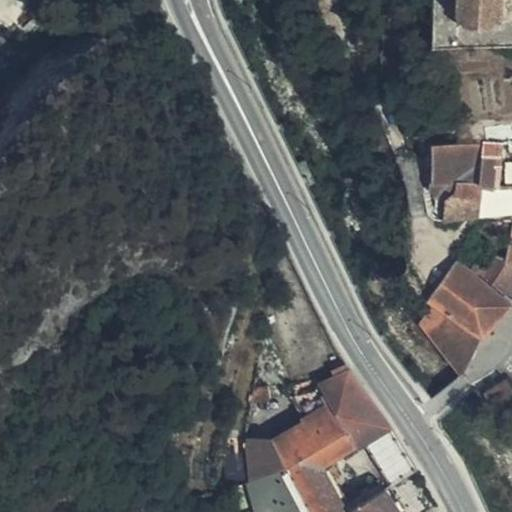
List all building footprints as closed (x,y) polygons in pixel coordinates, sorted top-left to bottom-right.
[(444,215),(511,210),(511,180),(493,181),(493,185),(482,184),(484,152),(485,140),(452,139),(433,139),(432,179),(430,182),(436,194),(439,193),(442,188),(446,184),(451,178),(456,180),(456,185),(453,188),(446,194),(444,215)] [(493,185),(493,181),(495,152),(484,152),(482,184),(493,185)] [(451,178),(446,184),(453,188),(456,185),(456,180),(451,178)] [(419,322),(462,376),(482,331),(511,300),(511,224),(508,237),(495,234),(491,253),(481,266),(473,260),(468,264),(457,256),(449,266),(423,245),(414,259),(401,278),(435,302),(419,322)] [(360,383),(346,363),(331,370),(335,376),(317,383),(321,387),(330,405),(304,423),(273,442),(283,468),(306,511),(405,511),(388,487),(385,488),(380,479),(343,501),(325,468),(363,444),(392,486),(417,471),(388,424),(360,383)] [(486,392),(496,407),(511,395),(511,386),(506,378),(486,392)] [(271,402),(268,387),(254,389),(251,406),(271,402)] [(330,405),(321,387),(289,399),(304,423),(330,405)] [(244,457),(251,481),(283,468),(273,442),(245,443),(244,457)] [(251,481),(229,491),(231,511),(306,511),(283,468),(251,481)]
